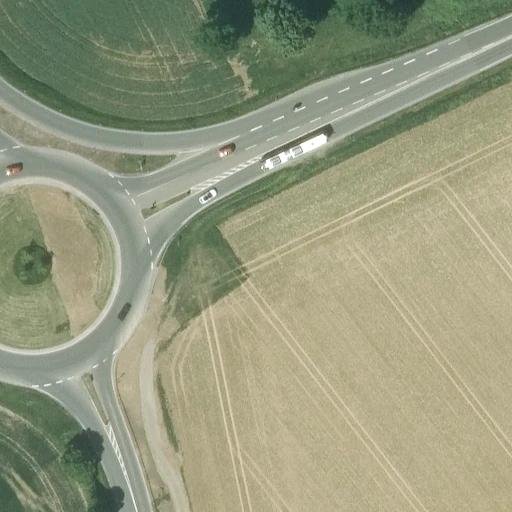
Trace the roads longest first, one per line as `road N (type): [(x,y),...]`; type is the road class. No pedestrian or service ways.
road 1 (primary): [(297,134),(96,137),(0,88)]
road 2 (primary): [(297,134),(511,38)]
road 3 (primary): [(121,214),(297,134)]
road 4 (primary): [(77,363),(115,333),(132,301),(137,265),(121,214)]
road 5 (secondary): [(131,511),(77,363)]
